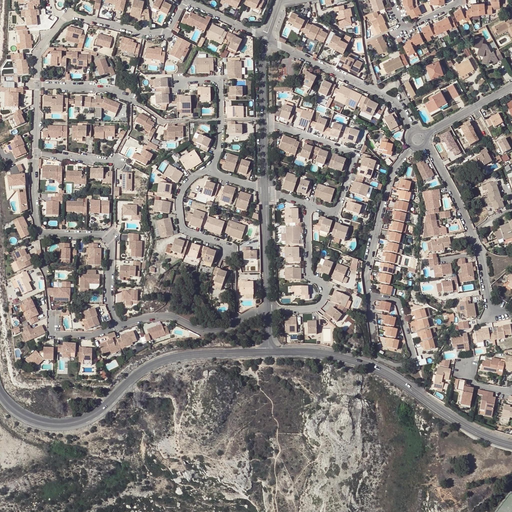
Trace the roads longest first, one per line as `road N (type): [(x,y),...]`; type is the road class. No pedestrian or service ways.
road 1 (secondary): [(0,394),(34,422),(80,424),(161,361),(268,351)]
road 2 (secondary): [(268,351),(360,362),(460,424),(511,443)]
road 3 (residential): [(35,85),(38,52),(64,17),(163,32),(183,0)]
road 4 (residential): [(212,170),(183,187),(180,223),(231,249),(233,324)]
road 5 (residential): [(35,85),(109,89),(163,120),(220,121)]
road 6 (residential): [(425,145),(481,251),(487,300),(499,318)]
road 7 (residential): [(265,39),(391,100),(414,131)]
road 8 (residential): [(264,119),(352,155),(337,208),(309,205)]
road 9 (residential): [(309,205),(308,273),(324,287),(322,302),(268,309)]
road 10 (residential): [(411,146),(392,173),(368,258),(367,293)]
road 11 (residential): [(40,234),(106,238),(118,326)]
road 12 (residential): [(118,326),(157,315),(210,331),(233,324)]
